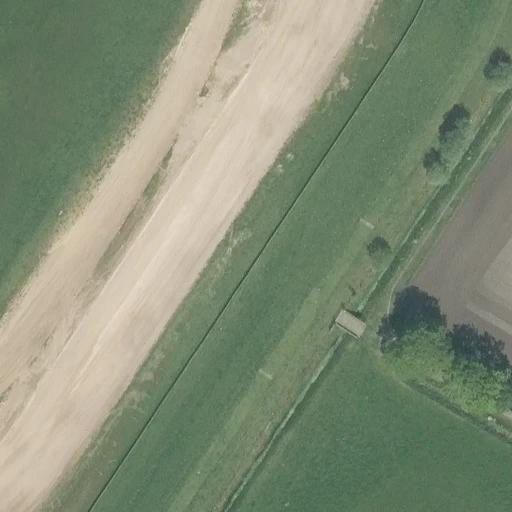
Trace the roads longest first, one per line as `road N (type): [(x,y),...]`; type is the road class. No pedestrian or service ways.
road 1 (track): [(511,111),(367,332)]
road 2 (track): [(511,419),(367,332)]
